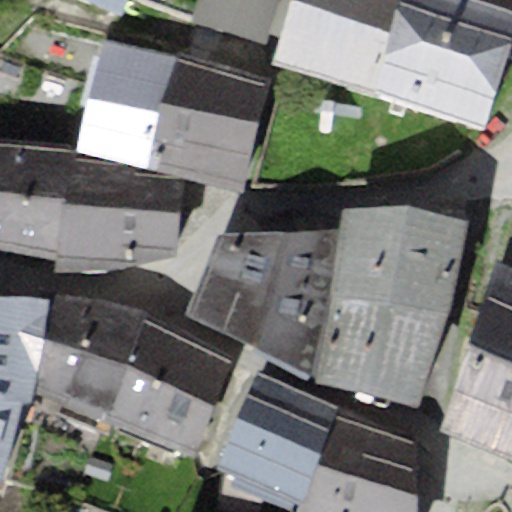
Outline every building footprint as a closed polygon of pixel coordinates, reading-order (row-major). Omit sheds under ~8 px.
[(130,0),(58,0),(120,25),(130,0)] [(278,0),(198,0),(192,20),(265,40),(278,0)] [(372,92),(396,0),(290,0),(271,60),(372,92)] [(511,9),(482,0),(396,0),(372,92),(484,129),(511,36),(511,9)] [(176,57),(102,34),(75,141),(73,150),(183,178),(241,190),(268,76),(179,49),(176,57)] [(0,246),(55,252),(73,150),(75,141),(55,140),(0,135),(0,246)] [(181,193),(183,178),(73,150),(55,252),(51,268),(116,266),(172,255),(181,193)] [(404,212),(348,208),(345,229),(320,376),(416,403),(446,308),(461,215),(404,212)] [(223,233),(189,313),(320,376),(345,229),(324,230),(223,233)] [(511,267),(494,259),(485,287),(440,425),(511,455),(511,267)] [(192,456),(234,354),(183,328),(148,310),(116,303),(52,288),(50,296),(47,308),(18,330),(40,366),(31,391),(192,456)] [(0,297),(0,476),(5,477),(31,391),(40,366),(18,330),(47,308),(50,296),(0,297)] [(337,405),(257,370),(215,467),(234,474),(230,482),(289,505),(293,497),(300,501),(337,405)] [(394,429),(337,405),(300,501),(296,511),(413,511),(413,437),(394,429)]
